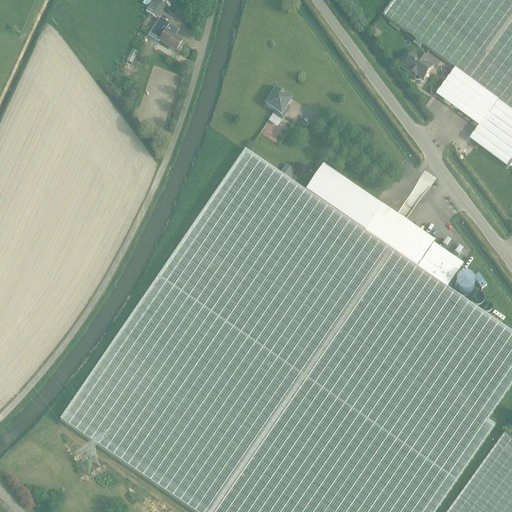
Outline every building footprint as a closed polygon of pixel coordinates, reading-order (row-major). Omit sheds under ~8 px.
[(155,0),(154,0),(145,12),(155,19),(165,6),(155,0)] [(511,0),(395,0),(383,16),(455,69),(500,102),(490,116),(511,132),(511,0)] [(152,31),(148,36),(158,43),(159,41),(175,52),(181,42),(174,38),(179,31),(160,18),(152,31)] [(414,53),(404,66),(411,71),(410,72),(416,77),(416,76),(417,75),(423,80),(424,81),(434,68),(433,67),(429,64),(431,63),(431,62),(420,54),(419,54),(418,56),(414,53)] [(450,67),(442,68),(443,75),(451,74),(450,67)] [(455,69),(435,95),(480,129),(490,116),(500,102),(455,69)] [(272,115),(273,116),(269,122),(277,127),(281,121),(287,112),(284,110),(291,101),(281,94),(282,93),(275,88),(270,95),(272,96),(265,106),(274,112),(272,115)] [(480,129),(470,142),(507,168),(511,161),(511,132),(490,116),(480,129)] [(245,152),(60,421),(192,511),(435,511),(494,427),(487,422),(511,384),(511,334),(446,289),(463,266),(456,261),(439,249),(435,247),(433,245),(435,242),(417,230),(405,222),(382,206),(322,166),(304,192),(297,187),(245,152)] [(285,166),(279,174),(288,179),(293,172),(285,166)] [(447,241),(442,249),(457,259),(462,251),(447,241)] [(478,274),(473,278),(481,289),(486,286),(478,274)] [(474,288),(474,287),(473,284),(471,282),(468,280),(465,279),(462,280),(460,282),(458,285),(458,288),(459,291),(460,293),(463,295),(466,295),(469,295),(471,293),(473,291),(474,288)] [(448,511),(511,511),(511,441),(504,435),(448,511)]
